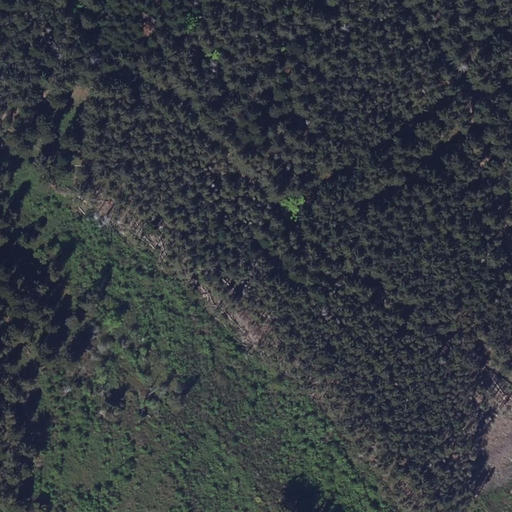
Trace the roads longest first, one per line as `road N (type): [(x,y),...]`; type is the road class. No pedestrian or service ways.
road 1 (track): [(511,379),(328,265),(165,94),(94,79),(0,121)]
road 2 (track): [(467,0),(463,94),(511,235)]
